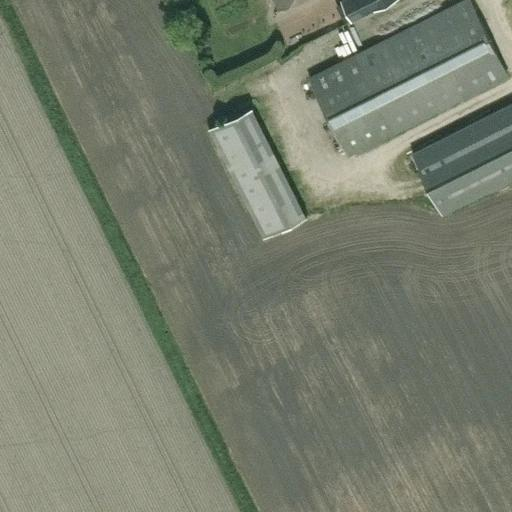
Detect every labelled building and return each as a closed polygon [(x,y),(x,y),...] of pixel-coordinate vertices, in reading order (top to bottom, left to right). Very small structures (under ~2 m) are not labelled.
[(274,0),(278,9),(295,0),(274,0)] [(462,0),(309,77),(348,154),(507,74),(469,0),(462,0)] [(294,42),(311,33),(300,11),(283,19),(294,42)] [(344,45),(356,38),(349,27),(338,34),(344,45)] [(511,177),(511,103),(412,153),(441,213),(511,177)] [(264,236),(307,214),(253,104),(209,126),(264,236)]
